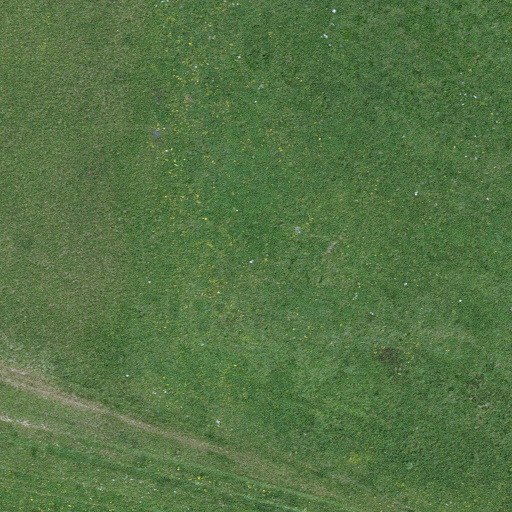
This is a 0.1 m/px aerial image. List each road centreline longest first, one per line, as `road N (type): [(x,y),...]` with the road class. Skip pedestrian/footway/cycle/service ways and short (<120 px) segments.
road 1 (track): [(380,511),(264,459),(0,381)]
road 2 (track): [(373,511),(0,434)]
